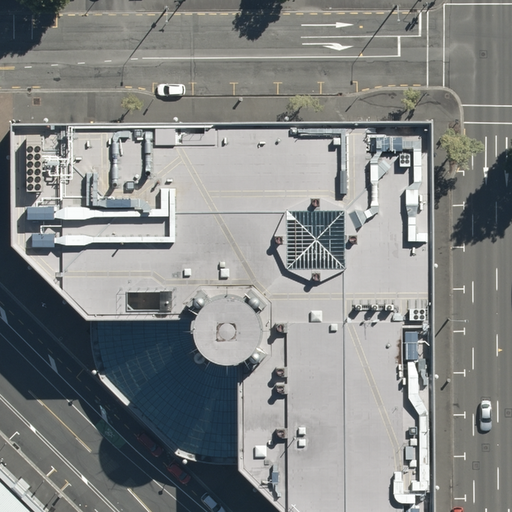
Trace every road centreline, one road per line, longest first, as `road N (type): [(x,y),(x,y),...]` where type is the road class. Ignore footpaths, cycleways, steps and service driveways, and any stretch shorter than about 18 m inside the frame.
road 1 (unclassified): [(0,57),(494,54)]
road 2 (secondary): [(494,54),(497,511)]
road 3 (tertiary): [(142,511),(0,371)]
